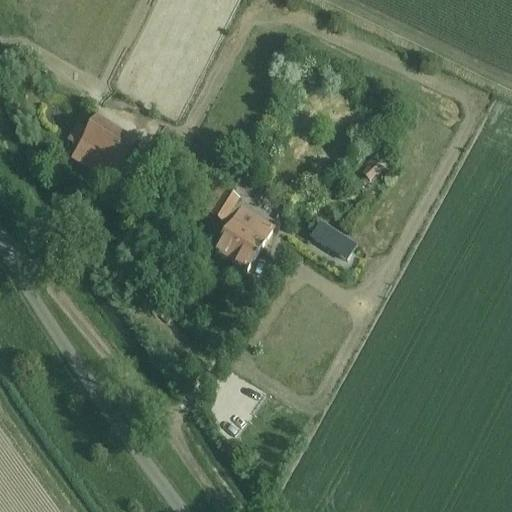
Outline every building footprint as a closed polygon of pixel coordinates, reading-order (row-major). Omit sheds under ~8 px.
[(71,162),(113,189),(113,188),(123,194),(148,154),(138,149),(139,148),(96,121),(71,162)] [(368,171),(363,176),(369,183),(386,167),(380,160),(375,164),(372,160),(364,166),(368,171)] [(247,274),(269,238),(254,229),(258,223),(235,209),(239,203),(208,184),(193,208),(219,224),(218,226),(229,233),(216,255),(247,274)] [(107,190),(100,202),(107,206),(108,206),(115,211),(121,201),(113,196),(114,195),(107,190)] [(320,228),(311,242),(346,265),(356,250),(320,228)] [(374,261),(371,266),(368,272),(380,279),(386,267),(374,261)]
